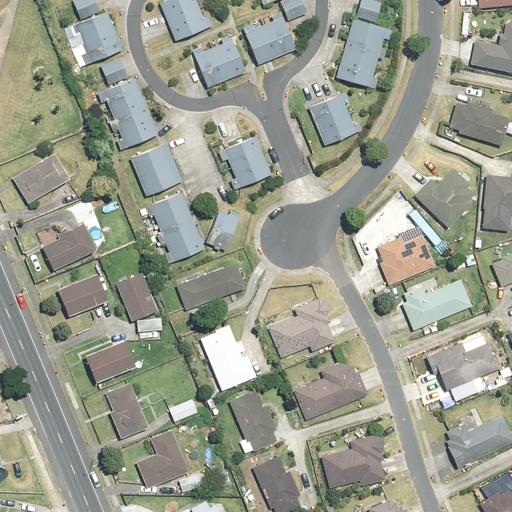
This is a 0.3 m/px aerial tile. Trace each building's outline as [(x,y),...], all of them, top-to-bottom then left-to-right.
[(94,0),(71,0),(79,18),(98,10),(94,0)] [(164,0),(159,2),(175,40),(212,25),(208,15),(203,17),(195,0),(164,0)] [(301,0),(281,0),(279,1),(287,20),(307,12),(301,0)] [(373,0),(358,0),(354,16),(374,21),(380,2),(373,0)] [(122,50),(106,10),(68,25),(73,36),(79,34),(87,53),(81,55),(84,64),(122,50)] [(295,48),(280,12),(270,16),(272,21),(254,28),(253,23),(241,28),(256,64),(295,48)] [(390,29),(352,19),(335,78),(374,89),(377,78),(371,77),(377,57),(383,58),(385,49),(379,48),(382,37),(387,39),(390,29)] [(473,39),(468,63),(511,72),(511,19),(510,19),(502,23),(501,31),(498,30),(496,44),(473,39)] [(201,46),(191,50),(206,86),(246,69),(231,33),(220,38),(221,43),(203,50),(201,46)] [(118,57),(100,65),(107,84),(126,76),(118,57)] [(157,135),(133,77),(96,92),(101,102),(106,100),(114,119),(108,122),(112,131),(117,129),(121,137),(115,140),(120,150),(157,135)] [(346,91),(308,107),(323,144),(361,129),(357,120),(351,122),(344,103),(350,101),(346,91)] [(454,103),(447,127),(456,129),(456,132),(500,144),(507,118),(490,113),(491,109),(465,102),(464,106),(454,103)] [(270,174),(254,136),(218,151),(222,161),(227,158),(235,177),(230,179),(234,189),(270,174)] [(167,142),(130,157),(145,196),(183,181),(167,142)] [(11,176),(27,203),(69,179),(53,152),(11,176)] [(479,169),(461,158),(456,167),(474,178),(479,169)] [(429,178),(412,196),(447,227),(468,204),(464,201),(472,193),(465,187),(468,183),(450,167),(435,184),(429,178)] [(511,176),(484,174),(480,227),(507,230),(509,211),(511,207),(511,176)] [(183,197),(181,192),(144,207),(148,216),(153,214),(161,233),(156,235),(160,244),(165,242),(168,252),(163,254),(167,264),(205,249),(202,242),(204,242),(202,236),(200,237),(194,223),(196,222),(194,217),(192,218),(185,202),(188,201),(186,196),(183,197)] [(228,214),(217,210),(205,242),(226,250),(240,213),(230,210),(228,214)] [(37,245),(49,272),(95,250),(82,223),(37,245)] [(381,262),(378,263),(386,284),(433,266),(420,235),(401,242),(399,236),(375,245),(381,262)] [(478,235),(467,235),(467,245),(478,246),(478,235)] [(501,258),(490,263),(499,286),(511,280),(511,251),(500,256),(501,258)] [(196,306),(244,287),(234,262),(186,281),(196,306)] [(141,272),(114,283),(130,322),(157,311),(141,272)] [(95,273),(56,289),(67,317),(106,301),(95,273)] [(404,301),(400,303),(411,329),(470,305),(459,278),(423,293),(420,286),(401,294),(404,301)] [(296,314),(267,327),(280,357),(308,345),(310,351),(334,341),(326,324),(329,322),(326,315),(328,310),(323,300),(317,297),(293,308),(296,314)] [(172,316),(139,320),(140,332),(174,329),(172,316)] [(229,325),(201,336),(223,390),(256,377),(247,354),(242,356),(240,352),(243,350),(239,339),(235,341),(229,325)] [(84,357),(94,383),(133,367),(123,342),(84,357)] [(459,342),(424,356),(431,373),(434,372),(442,391),(499,368),(493,353),(490,354),(485,342),(463,351),(459,342)] [(306,420),(367,394),(357,370),(354,371),(352,367),(349,369),(347,364),(340,362),(320,371),(322,377),(293,390),(306,420)] [(146,427),(128,382),(104,392),(111,410),(107,412),(118,438),(146,427)] [(257,389),(231,400),(254,453),(279,442),(274,432),(279,430),(268,406),(264,406),(257,389)] [(193,399),(169,409),(175,423),(199,413),(193,399)] [(511,440),(511,438),(500,414),(466,430),(462,422),(444,431),(448,439),(443,441),(455,467),(511,440)] [(187,471),(170,429),(148,438),(154,454),(135,461),(146,487),(187,471)] [(321,456),(328,486),(358,479),(360,485),(385,479),(380,461),(383,460),(381,453),(383,448),(380,437),(374,433),(349,439),(351,449),(321,456)] [(282,455),(256,467),(276,511),(296,511),(304,509),(299,499),(304,497),(293,472),(290,472),(282,455)] [(205,471),(178,481),(183,494),(210,484),(205,471)] [(511,511),(511,496),(507,489),(498,495),(497,492),(478,504),(482,511),(511,511)] [(406,511),(405,508),(402,509),(400,506),(396,507),(394,503),(388,500),(368,508),(370,511),(406,511)] [(190,511),(218,511),(215,505),(209,509),(205,502),(190,510),(190,511)]
